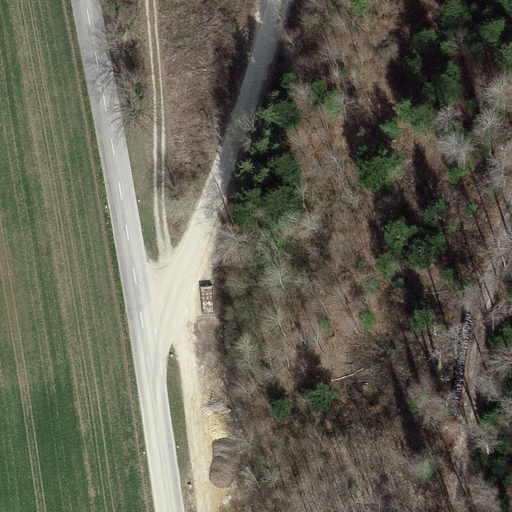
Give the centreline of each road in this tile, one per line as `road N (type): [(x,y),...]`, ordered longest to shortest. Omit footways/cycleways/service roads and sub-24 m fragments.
road 1 (secondary): [(83,0),(165,511)]
road 2 (track): [(272,0),(249,84),(170,288),(141,328)]
road 3 (track): [(455,511),(479,326),(511,212)]
road 4 (track): [(170,288),(147,0)]
